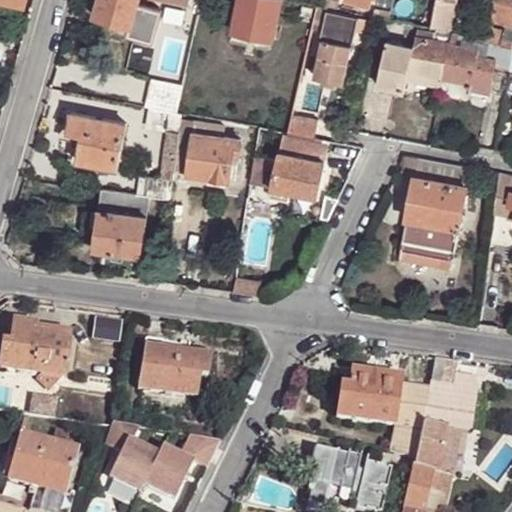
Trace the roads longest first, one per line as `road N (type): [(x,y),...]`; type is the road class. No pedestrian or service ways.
road 1 (unclassified): [(0,281),(298,323)]
road 2 (unclassified): [(298,323),(511,351)]
road 3 (unclassified): [(205,511),(298,323)]
road 4 (unclassified): [(298,323),(386,144)]
road 5 (residential): [(0,191),(55,0)]
road 6 (unclassified): [(511,168),(386,144)]
